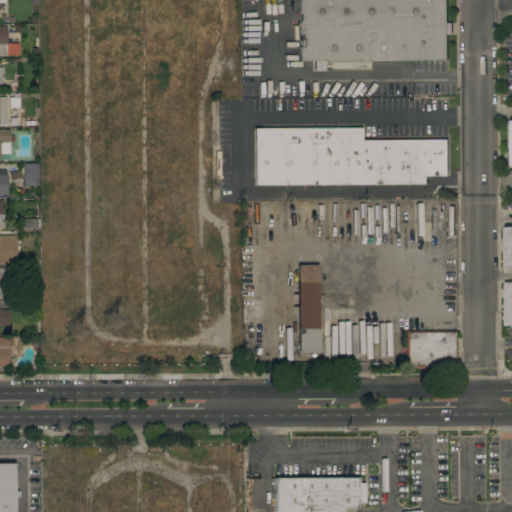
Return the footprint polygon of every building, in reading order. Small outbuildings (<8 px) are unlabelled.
[(300,61),(300,0),(446,0),(447,23),(451,23),(451,36),(447,36),(447,61),(300,61)] [(254,128),(361,128),(361,140),(447,140),(447,176),(422,177),(422,185),(254,185),(254,128)] [(0,130),(9,130),(9,136),(14,136),(14,141),(9,141),(9,154),(9,162),(1,162),(1,154),(0,154),(0,130)] [(37,163),(37,186),(23,186),(23,163),(37,163)] [(37,219),(37,229),(22,229),(21,219),(37,219)] [(511,226),(511,267),(503,268),(503,227),(511,226)] [(0,263),(15,264),(14,234),(0,234),(0,263)] [(317,265),(318,353),(297,353),(296,265),(317,265)] [(511,281),(511,325),(503,326),(503,282),(511,281)] [(0,310),(8,310),(9,326),(0,326),(0,310)] [(456,368),(405,369),(404,332),(455,331),(456,368)] [(18,355),(8,355),(8,359),(9,359),(9,364),(8,364),(8,370),(1,370),(1,366),(0,366),(0,337),(17,337),(18,355)] [(0,511),(0,464),(13,464),(13,511),(0,511)] [(273,511),(273,478),(356,478),(356,483),(363,483),(363,503),(356,503),(356,508),(341,508),(341,511),(273,511)]
